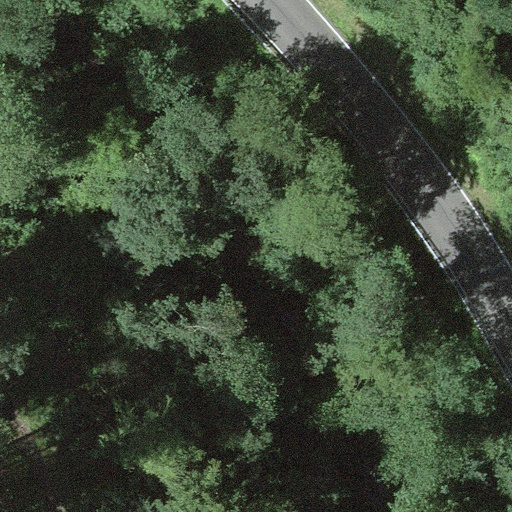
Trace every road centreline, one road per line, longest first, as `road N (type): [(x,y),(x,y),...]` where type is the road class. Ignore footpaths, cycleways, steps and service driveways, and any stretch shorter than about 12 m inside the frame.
road 1 (tertiary): [(511,224),(461,141),(326,0)]
road 2 (track): [(0,348),(66,511)]
